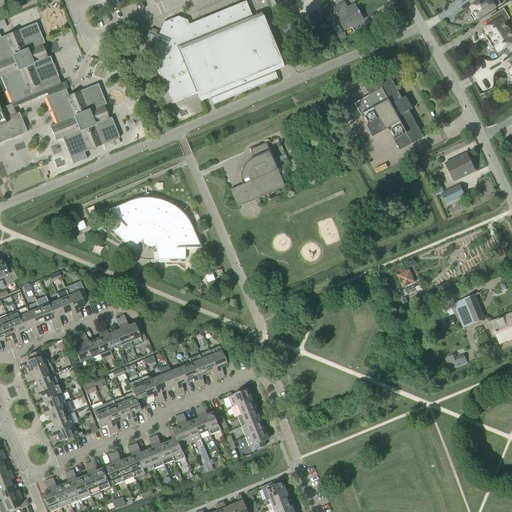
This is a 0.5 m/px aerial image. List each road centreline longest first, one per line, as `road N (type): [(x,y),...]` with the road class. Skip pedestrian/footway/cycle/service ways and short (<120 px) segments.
road 1 (residential): [(315,511),(262,375),(27,479),(5,424)]
road 2 (residential): [(511,201),(409,0)]
road 3 (residential): [(0,358),(124,307)]
